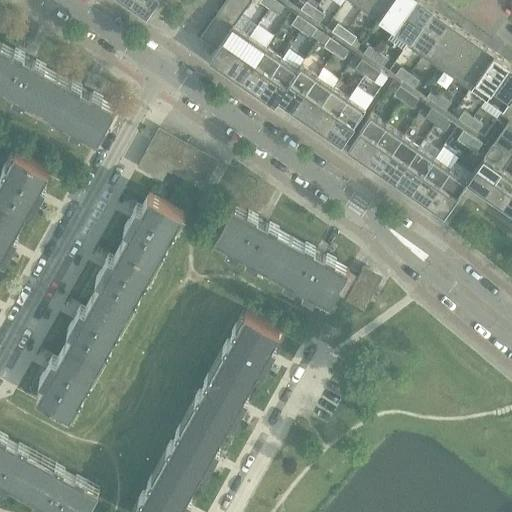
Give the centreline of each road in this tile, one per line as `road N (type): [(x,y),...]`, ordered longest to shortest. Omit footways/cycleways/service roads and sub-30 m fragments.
road 1 (residential): [(0,360),(162,69)]
road 2 (residential): [(162,69),(381,224)]
road 3 (residential): [(381,224),(511,344)]
road 4 (residential): [(235,511),(319,359)]
road 5 (residential): [(511,318),(437,255),(381,224)]
road 6 (residential): [(62,0),(162,69)]
